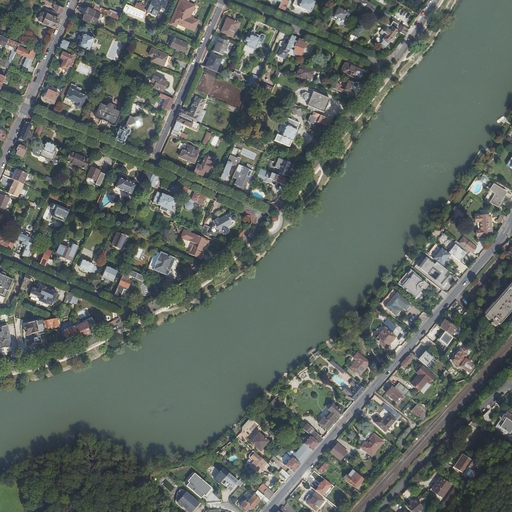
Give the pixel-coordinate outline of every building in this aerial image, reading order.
[(85,0),(79,0),(79,2),(93,9),(95,4),(85,0)] [(156,0),(155,0),(152,0),(147,11),(155,15),(157,11),(159,11),(160,9),(164,11),(168,0),(156,0)] [(180,0),(170,24),(176,27),(178,24),(194,31),(197,24),(195,23),(196,19),(190,17),(195,5),(188,2),(189,0),(180,0)] [(278,11),(280,12),(282,9),(285,10),(289,0),(282,0),(281,2),(278,11)] [(315,2),(309,0),(294,0),(293,5),(311,12),(315,2)] [(95,4),(93,9),(108,15),(109,11),(99,6),(100,5),(96,3),(95,4)] [(126,3),(121,14),(125,16),(127,12),(142,18),(145,12),(143,11),(138,9),(135,7),(126,3)] [(367,5),(364,10),(371,15),(374,10),(367,5)] [(350,13),(338,6),(332,17),(345,23),(350,13)] [(102,14),(88,8),(84,19),(97,24),(102,14)] [(109,11),(108,15),(119,20),(121,14),(110,9),(109,11)] [(54,27),(58,19),(56,18),(58,15),(46,10),(45,12),(42,11),(39,20),(54,27)] [(398,31),(405,36),(408,31),(399,25),(398,28),(396,27),(399,23),(392,19),(388,25),(398,31)] [(221,32),(232,37),(238,24),(235,22),(235,21),(235,20),(234,23),(228,20),(224,28),(223,27),(221,32)] [(395,35),(398,31),(388,25),(386,24),(383,27),(384,28),(380,33),(385,37),(382,40),(379,44),(380,45),(379,46),(383,49),(384,47),(385,48),(388,45),(395,35)] [(353,28),(350,35),(357,39),(357,38),(360,33),(353,28)] [(79,45),(89,50),(94,37),(83,32),(81,37),(82,37),(79,45)] [(260,36),(254,34),(251,33),(249,32),(247,36),(248,36),(247,38),(247,37),(246,38),(244,41),(245,42),(247,43),(245,46),(255,50),(256,47),(257,48),(258,46),(259,46),(259,45),(259,44),(260,42),(261,43),(262,42),(265,36),(264,36),(263,35),(262,34),(261,35),(260,36)] [(296,37),(288,34),(285,41),(288,42),(284,50),(281,49),(278,56),(286,59),(289,53),(296,37)] [(5,46),(8,39),(5,37),(0,35),(0,44),(5,47),(5,46)] [(174,37),(170,46),(184,52),(188,43),(174,37)] [(306,42),(296,37),(289,53),(299,58),(306,42)] [(215,46),(213,51),(223,55),(229,42),(219,38),(217,43),(218,43),(217,46),(216,46),(215,47),(215,46)] [(17,50),(20,44),(8,39),(5,46),(17,50)] [(63,39),(59,47),(64,49),(67,50),(70,42),(63,39)] [(27,57),(31,49),(20,44),(17,50),(16,53),(27,57)] [(173,57),(151,48),(148,54),(152,56),(151,60),(163,65),(166,59),(171,61),(173,57)] [(33,59),(36,51),(31,49),(27,57),(33,59)] [(68,66),(73,67),(74,63),(78,55),(67,50),(64,49),(61,58),(64,59),(61,67),(66,70),(68,66)] [(209,60),(206,67),(216,72),(222,59),(213,55),(211,61),(209,60)] [(27,72),(33,59),(27,57),(22,70),(27,72)] [(0,64),(9,69),(11,63),(1,59),(0,62),(0,64)] [(357,79),(360,70),(345,63),(341,72),(357,79)] [(301,66),(296,76),(309,82),(314,71),(301,66)] [(216,72),(206,67),(204,71),(215,76),(216,72)] [(232,73),(230,77),(241,82),(243,77),(242,77),(241,76),(242,75),(239,74),(239,76),(236,74),(237,73),(234,72),(234,73),(233,73),(232,73)] [(258,81),(259,78),(252,75),(248,85),(251,86),(255,88),(258,81)] [(163,91),(165,86),(164,85),(165,81),(153,76),(151,81),(149,81),(148,85),(163,91)] [(364,89),(366,86),(349,79),(343,93),(351,96),(352,94),(353,94),(357,85),(358,85),(358,87),(364,89)] [(273,88),(258,81),(255,88),(270,95),(273,88)] [(333,82),(330,81),(328,86),(339,91),(341,85),(333,82)] [(58,92),(48,88),(43,99),(53,103),(58,92)] [(84,100),(86,101),(88,97),(88,96),(80,93),(75,91),(69,88),(65,98),(77,103),(75,106),(80,108),(84,100)] [(307,110),(313,113),(315,109),(324,113),(330,99),(314,92),(312,95),(309,102),(308,105),(309,106),(307,110)] [(139,95),(135,93),(131,100),(136,102),(136,103),(137,100),(139,101),(141,96),(139,95)] [(161,94),(160,94),(159,97),(162,98),(159,104),(162,106),(162,108),(168,110),(169,108),(173,99),(161,94)] [(181,111),(179,116),(195,123),(205,101),(196,98),(189,114),(181,111)] [(107,106),(100,103),(94,117),(101,120),(101,119),(108,122),(108,123),(115,126),(121,112),(114,109),(115,107),(114,105),(110,103),(107,104),(107,106)] [(88,108),(80,125),(84,126),(86,122),(87,122),(91,114),(90,114),(92,109),(88,108)] [(123,120),(115,140),(123,143),(127,134),(129,133),(130,131),(129,129),(136,126),(134,117),(129,115),(126,122),(123,120)] [(334,128),(338,123),(318,115),(315,123),(324,127),(325,124),(334,128)] [(134,117),(136,126),(139,125),(142,123),(142,121),(142,119),(141,118),(140,117),(137,116),(134,117)] [(171,134),(178,137),(179,138),(181,134),(179,133),(181,130),(179,129),(182,123),(191,127),(197,130),(200,125),(195,123),(179,116),(177,121),(171,134)] [(284,117),(281,123),(286,126),(281,136),(277,134),(274,141),(289,147),(292,140),(294,141),(298,131),(296,130),(297,130),(296,129),(299,123),(284,117)] [(29,124),(26,123),(18,142),(23,144),(27,137),(27,136),(32,123),(30,123),(29,124)] [(205,145),(210,134),(206,132),(201,144),(205,145)] [(56,146),(46,142),(40,156),(52,161),(57,152),(54,151),(56,146)] [(199,150),(184,144),(181,150),(183,151),(180,157),(194,163),(199,150)] [(27,148),(19,145),(17,150),(18,150),(17,154),(17,155),(17,156),(21,158),(22,156),(23,157),(27,148)] [(89,160),(70,152),(66,161),(86,169),(89,160)] [(223,173),(218,184),(222,186),(224,180),(225,180),(231,165),(236,167),(236,166),(237,167),(241,160),(230,156),(223,173)] [(198,165),(194,174),(193,174),(202,178),(205,171),(208,172),(213,160),(205,157),(201,166),(198,165)] [(292,182),(294,178),(285,175),(290,163),(280,159),(279,162),(281,163),(279,168),(281,169),(278,176),(292,182)] [(100,171),(92,168),(87,177),(88,178),(86,183),(90,185),(92,179),(95,181),(96,180),(97,181),(96,184),(100,186),(105,174),(99,172),(100,171)] [(28,174),(19,170),(17,169),(13,180),(14,180),(23,185),(28,174)] [(287,187),(292,182),(278,176),(261,169),(257,178),(265,181),(264,183),(269,185),(270,183),(272,184),(273,180),(287,187)] [(219,171),(214,183),(218,184),(223,173),(219,171)] [(154,174),(150,181),(149,185),(152,187),(152,188),(153,188),(154,187),(156,188),(161,177),(154,174)] [(486,182),(489,177),(483,174),(480,179),(480,181),(481,183),(483,183),(485,183),(486,182)] [(136,185),(119,178),(115,187),(128,193),(127,194),(130,195),(130,194),(132,194),(133,192),(135,193),(136,191),(134,190),(136,185)] [(22,188),(23,185),(14,180),(12,185),(10,189),(8,194),(17,198),(19,194),(20,194),(22,189),(22,188)] [(236,192),(239,193),(242,188),(230,182),(227,188),(236,192)] [(485,199),(498,207),(506,193),(492,184),(489,184),(488,187),(489,189),(490,190),(485,199)] [(188,189),(184,187),(180,196),(185,198),(188,189)] [(188,189),(185,198),(184,200),(189,202),(186,203),(186,205),(186,207),(188,209),(190,209),(192,208),(193,206),(192,203),(194,203),(195,202),(202,205),(206,197),(194,192),(188,189)] [(176,200),(158,192),(153,203),(161,206),(160,210),(167,213),(169,210),(172,211),(176,200)] [(9,198),(0,194),(0,208),(4,210),(9,198)] [(205,224),(200,234),(208,238),(210,234),(215,236),(217,233),(222,231),(224,234),(229,231),(228,229),(227,227),(232,225),(230,221),(232,220),(235,221),(236,220),(237,217),(236,215),(234,215),(232,216),(231,213),(226,215),(219,219),(218,218),(213,221),(215,224),(211,226),(211,227),(205,224)] [(506,217),(501,214),(497,220),(502,224),(506,217)] [(477,231),(477,236),(492,235),(490,216),(475,217),(476,222),(479,222),(480,231),(477,231)] [(445,234),(446,233),(452,224),(449,222),(442,232),(445,234)] [(209,241),(184,230),(181,238),(194,243),(189,254),(200,259),(203,251),(202,251),(204,246),(206,247),(209,241)] [(26,247),(27,247),(32,234),(25,231),(24,234),(20,232),(15,242),(14,244),(19,246),(20,244),(26,247)] [(117,233),(117,234),(112,245),(120,249),(126,237),(122,235),(123,235),(121,234),(121,235),(119,234),(117,233)] [(0,246),(11,251),(14,244),(15,242),(4,237),(0,235),(0,246)] [(468,251),(471,254),(476,248),(469,242),(464,248),(468,251)] [(78,246),(73,244),(71,250),(60,244),(56,254),(60,256),(59,258),(59,259),(64,261),(65,261),(66,259),(69,260),(69,259),(72,260),(75,253),(78,246)] [(22,256),(28,259),(32,249),(27,247),(26,247),(26,249),(22,256)] [(433,258),(442,266),(449,258),(451,254),(442,247),(433,258)] [(45,266),(49,258),(51,252),(47,250),(45,253),(40,264),(45,266)] [(468,261),(464,265),(469,269),(477,259),(471,254),(468,251),(463,258),(468,261)] [(167,276),(169,271),(175,259),(160,252),(153,270),(167,276)] [(442,280),(448,271),(421,256),(414,268),(442,285),(442,286),(445,288),(448,284),(442,280)] [(101,263),(97,261),(95,266),(93,266),(94,264),(82,259),(79,267),(83,269),(82,271),(85,272),(86,271),(96,275),(101,263)] [(511,266),(507,262),(465,310),(467,311),(471,315),(511,267),(511,266)] [(114,296),(122,300),(123,298),(121,297),(124,289),(125,287),(126,288),(129,281),(128,281),(130,276),(142,282),(144,277),(135,273),(136,270),(127,266),(114,296)] [(191,268),(190,267),(180,271),(182,277),(199,270),(197,266),(191,268)] [(109,280),(113,282),(117,271),(106,267),(102,277),(105,279),(104,282),(107,284),(109,280)] [(407,272),(397,283),(414,297),(421,289),(420,288),(422,286),(425,288),(428,285),(423,279),(411,269),(408,273),(407,272)] [(1,275),(0,274),(0,296),(5,299),(8,291),(10,290),(11,289),(11,288),(11,286),(13,280),(5,277),(3,278),(2,277),(1,275)] [(30,276),(26,274),(22,287),(26,288),(27,283),(28,284),(30,276)] [(171,290),(177,286),(164,281),(162,286),(171,290)] [(511,284),(484,317),(495,327),(511,307),(511,284)] [(57,293),(41,286),(38,291),(33,289),(29,297),(31,297),(31,299),(40,303),(40,306),(42,306),(49,309),(50,306),(52,306),(57,293)] [(74,295),(68,292),(64,302),(66,303),(68,301),(71,302),(74,295)] [(401,307),(403,309),(405,311),(411,305),(396,293),(384,306),(395,316),(401,310),(400,309),(401,307)] [(471,315),(467,311),(461,319),(467,325),(474,317),(471,315)] [(58,318),(48,321),(42,322),(44,329),(45,329),(46,330),(48,329),(49,327),(52,327),(52,328),(57,327),(57,328),(61,327),(60,323),(57,323),(56,322),(59,321),(58,318)] [(436,325),(440,328),(444,321),(441,319),(436,325)] [(44,329),(42,322),(42,320),(28,323),(28,324),(24,325),(27,335),(38,333),(38,335),(45,333),(44,329)] [(444,321),(440,328),(446,332),(451,336),(456,329),(445,321),(444,321)] [(73,324),(72,322),(62,326),(62,327),(64,331),(66,337),(66,338),(77,334),(73,324)] [(87,335),(96,331),(92,324),(88,326),(86,323),(77,327),(75,323),(73,324),(77,334),(79,339),(87,335)] [(2,326),(1,327),(0,327),(0,348),(2,349),(3,348),(5,347),(6,348),(11,347),(12,345),(11,340),(11,339),(10,331),(9,331),(8,325),(7,325),(2,326)] [(385,328),(375,340),(375,341),(376,342),(376,343),(377,343),(378,344),(379,344),(380,344),(385,349),(395,337),(385,328)] [(446,332),(440,340),(448,346),(454,338),(451,336),(446,332)] [(460,349),(453,361),(469,372),(474,366),(468,363),(469,362),(464,358),(467,354),(466,353),(467,351),(463,349),(462,350),(460,349)] [(419,360),(427,367),(435,359),(427,351),(419,360)] [(357,354),(353,358),(356,361),(351,367),(360,375),(369,364),(357,354)] [(413,358),(409,355),(402,364),(403,365),(399,369),(403,372),(406,369),(405,368),(413,358)] [(345,371),(338,365),(334,371),(340,376),(345,371)] [(414,381),(421,388),(427,381),(429,383),(434,377),(422,367),(417,373),(419,375),(414,381)] [(440,378),(443,381),(449,373),(446,371),(440,378)] [(421,388),(414,381),(411,384),(418,390),(421,388)] [(401,391),(396,387),(394,389),(392,387),(386,394),(396,402),(403,393),(401,391)] [(354,402),(362,393),(355,388),(348,396),(354,402)] [(413,396),(404,388),(401,391),(403,393),(411,399),(413,396)] [(271,404),(269,407),(278,415),(281,412),(271,404)] [(340,419),(344,415),(342,413),(333,405),(329,410),(331,413),(326,419),(324,418),(319,424),(327,430),(337,417),(338,418),(339,417),(340,419)] [(423,421),(430,415),(417,405),(412,411),(419,417),(423,421)] [(511,418),(505,414),(503,417),(504,419),(506,420),(505,421),(500,428),(511,434),(511,431),(511,418)] [(379,417),(374,422),(385,432),(395,420),(389,415),(383,421),(379,417)] [(311,436),(319,443),(322,440),(313,432),(313,431),(306,425),(303,429),(311,436)] [(482,429),(478,433),(488,439),(491,435),(482,429)] [(488,439),(478,433),(475,437),(485,443),(488,439)] [(258,434),(251,442),(260,450),(268,442),(258,434)] [(365,444),(361,448),(371,456),(383,442),(373,435),(366,444),(365,444)] [(304,444),(296,453),(304,460),(319,443),(311,436),(306,441),(304,439),(301,442),(304,444)] [(473,441),(482,447),(485,443),(475,437),(473,439),(474,440),(473,441)] [(473,441),(470,445),(479,450),(482,447),(473,441)] [(336,445),(330,452),(340,461),(346,454),(336,445)] [(476,455),(479,450),(470,445),(467,449),(476,455)] [(253,462),(262,469),(267,463),(255,453),(251,458),(255,461),(254,462),(253,462)] [(285,463),(290,456),(285,453),(281,460),(285,463)] [(286,465),(286,466),(294,473),(304,460),(296,453),(286,465)] [(468,477),(473,480),(479,469),(474,466),(472,469),(468,466),(472,460),(463,455),(455,468),(463,474),(463,475),(467,478),(468,477)] [(270,461),(277,468),(281,463),(274,457),(270,461)] [(255,471),(259,467),(251,461),(248,465),(255,471)] [(323,461),(319,466),(321,468),(318,471),(322,474),(329,466),(323,461)] [(453,467),(446,463),(444,466),(444,472),(448,474),(453,467)] [(238,480),(222,466),(219,470),(211,464),(206,472),(230,491),(238,480)] [(277,475),(285,482),(290,476),(282,470),(279,473),(277,475)] [(352,471),(349,474),(360,483),(362,479),(352,471)] [(213,489),(193,473),(186,481),(188,482),(185,486),(200,498),(203,494),(206,497),(213,489)] [(360,483),(349,474),(345,480),(355,487),(358,484),(358,485),(360,483)] [(440,478),(432,490),(442,497),(450,485),(440,478)] [(262,483),(257,490),(269,499),(274,492),(262,483)] [(460,490),(455,487),(440,507),(442,508),(445,509),(447,509),(460,490)] [(353,492),(359,497),(361,494),(355,490),(355,489),(353,492)] [(190,511),(199,502),(186,491),(184,494),(180,491),(178,493),(176,501),(188,511),(190,511)] [(251,508),(263,494),(259,491),(257,493),(255,491),(246,502),(244,500),(240,505),(246,510),(248,507),(249,509),(250,509),(251,508)] [(314,494),(307,504),(316,511),(323,501),(314,494)] [(423,506),(426,503),(425,502),(421,497),(417,500),(423,506)] [(419,511),(424,508),(423,506),(417,500),(416,499),(412,503),(413,504),(408,509),(410,511),(419,511)]
